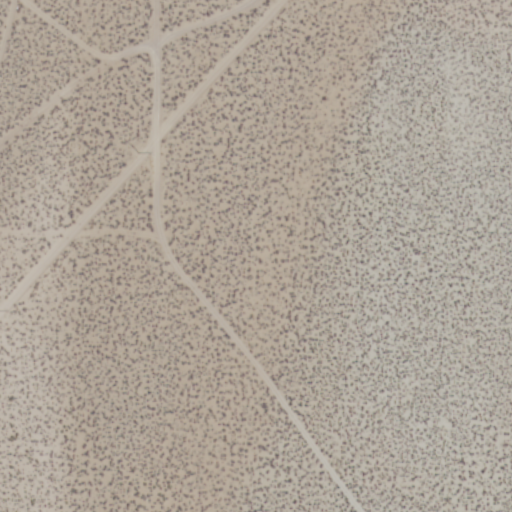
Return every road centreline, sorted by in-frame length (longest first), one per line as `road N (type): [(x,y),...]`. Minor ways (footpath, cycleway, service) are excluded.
road 1 (track): [(168,0),(169,228),(379,511)]
road 2 (track): [(286,0),(0,318)]
road 3 (track): [(169,228),(0,230)]
road 4 (track): [(118,54),(251,0)]
road 5 (track): [(118,54),(0,133)]
